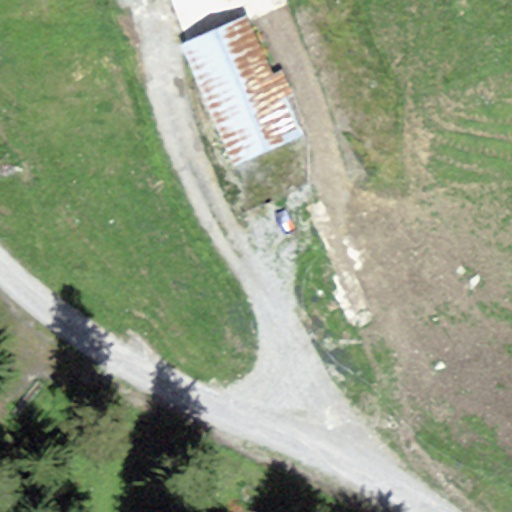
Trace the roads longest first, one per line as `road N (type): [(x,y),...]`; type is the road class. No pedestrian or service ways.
road 1 (track): [(366,475),(292,333),(194,216),(148,100),(169,26)]
road 2 (residential): [(0,265),(121,358),(366,475),(423,511)]
